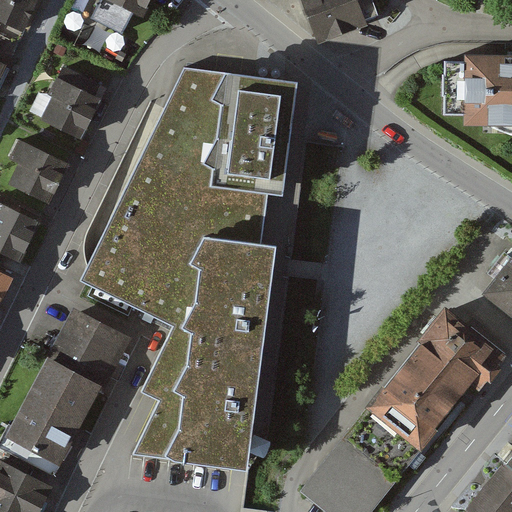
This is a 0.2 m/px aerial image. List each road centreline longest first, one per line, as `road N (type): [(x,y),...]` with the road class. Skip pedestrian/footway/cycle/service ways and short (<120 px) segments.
road 1 (residential): [(232,0),(152,58),(0,361)]
road 2 (residential): [(511,208),(333,80)]
road 3 (residential): [(67,511),(148,347)]
road 4 (secondary): [(511,395),(416,511)]
road 5 (residential): [(333,80),(232,0)]
